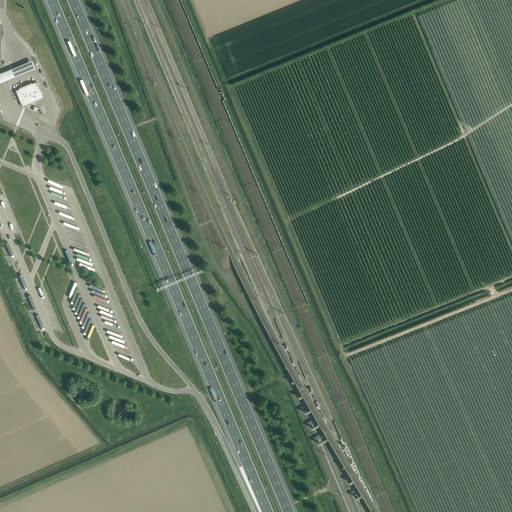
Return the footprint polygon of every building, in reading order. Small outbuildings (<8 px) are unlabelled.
[(31,61),(0,73),(0,83),(35,69),(31,61)] [(43,97),(38,84),(34,83),(20,88),(18,88),(17,88),(15,89),(22,106),(43,97)] [(54,189),(53,192),(68,197),(69,195),(54,189)] [(71,207),(72,204),(67,202),(68,198),(60,195),(57,202),(71,207)] [(85,324),(91,309),(89,308),(82,322),(85,324)] [(241,393),(244,391),(238,379),(236,380),(241,393)]
